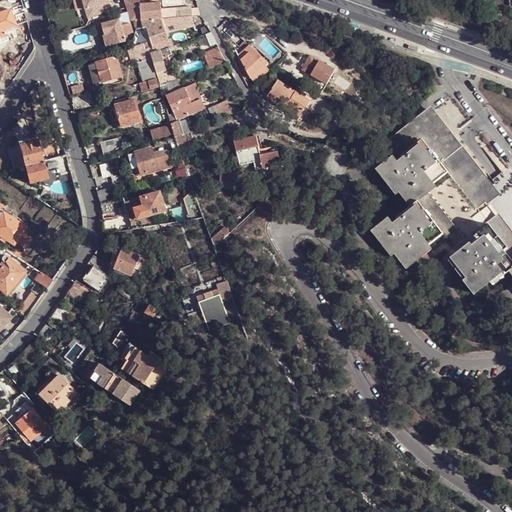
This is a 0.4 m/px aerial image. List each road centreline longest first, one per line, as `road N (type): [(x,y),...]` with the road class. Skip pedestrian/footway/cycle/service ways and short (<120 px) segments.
road 1 (residential): [(511,356),(474,364),(438,357),(319,233),(288,232),(291,253),(406,437)]
road 2 (residential): [(47,47),(93,226),(84,252),(0,359)]
road 3 (primary): [(315,0),(456,49)]
road 4 (residential): [(456,49),(453,74),(511,150)]
